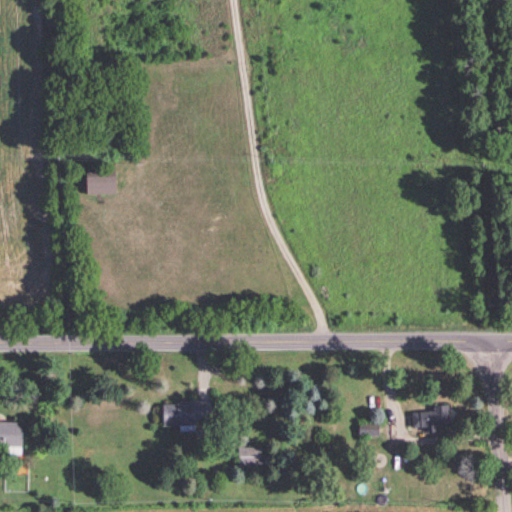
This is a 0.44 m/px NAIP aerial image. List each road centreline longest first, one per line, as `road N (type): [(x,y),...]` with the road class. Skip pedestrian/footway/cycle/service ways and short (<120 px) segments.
road 1 (tertiary): [(0,340),(511,340)]
road 2 (track): [(238,39),(111,51),(95,40),(85,0)]
road 3 (residential): [(504,511),(494,340)]
